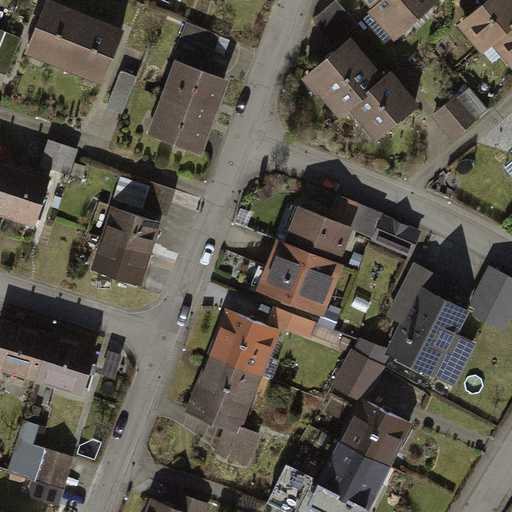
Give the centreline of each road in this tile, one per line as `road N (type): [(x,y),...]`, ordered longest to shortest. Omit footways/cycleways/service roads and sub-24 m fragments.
road 1 (residential): [(511,260),(444,223),(244,146)]
road 2 (residential): [(244,146),(164,340)]
road 3 (residential): [(164,340),(98,511)]
road 4 (residential): [(0,285),(164,340)]
road 5 (residential): [(297,0),(244,146)]
